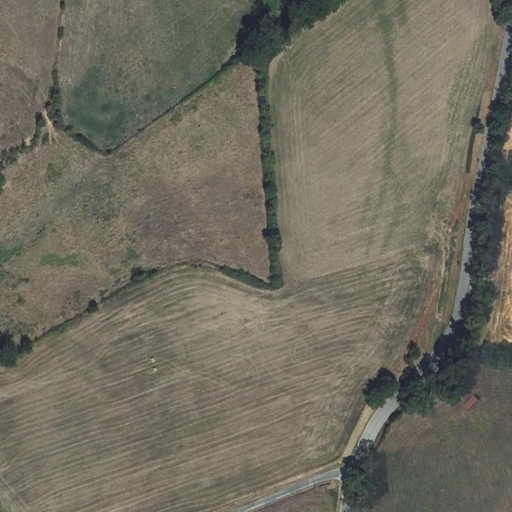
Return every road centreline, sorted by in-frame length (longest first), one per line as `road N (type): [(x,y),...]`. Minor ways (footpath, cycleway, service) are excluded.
road 1 (unclassified): [(352,472),(369,431),(452,328),(511,11)]
road 2 (residential): [(230,511),(352,472)]
